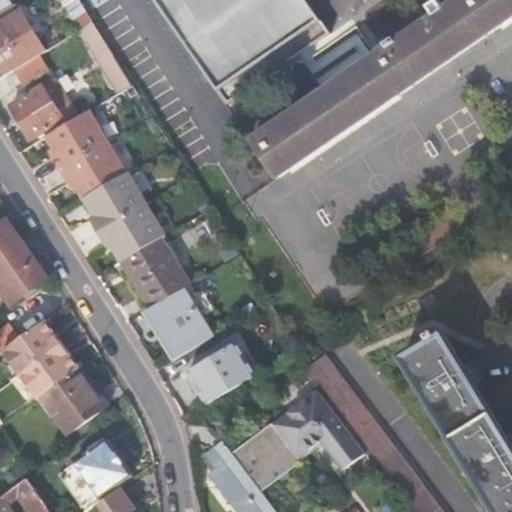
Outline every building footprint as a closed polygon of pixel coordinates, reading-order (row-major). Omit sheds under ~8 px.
[(13,0),(0,0),(0,11),(15,2),(13,0)] [(156,0),(229,101),(330,31),(308,0),(156,0)] [(511,0),(460,0),(421,27),(445,65),(511,19),(511,0)] [(82,2),(70,10),(82,29),(95,21),(82,2)] [(18,13),(0,23),(0,59),(8,74),(15,69),(41,54),(48,50),(35,30),(30,33),(18,13)] [(113,51),(95,21),(82,29),(80,30),(119,93),(125,90),(135,84),(113,51)] [(445,65),(421,27),(253,141),(279,179),(445,65)] [(41,54),(15,69),(25,84),(50,69),(41,54)] [(44,85),(13,105),(34,138),(65,118),(44,85)] [(59,171),(110,141),(91,110),(44,138),(51,149),(55,156),(51,158),(59,171)] [(128,172),(130,171),(110,141),(59,171),(67,185),(71,182),(75,188),(82,200),(83,199),(128,172)] [(167,235),(128,172),(83,199),(94,217),(89,220),(106,247),(111,245),(122,263),(162,238),(167,235)] [(0,285),(36,260),(8,220),(0,225),(0,243),(4,249),(0,251),(0,285)] [(190,285),(162,238),(122,263),(151,309),(185,288),(190,285)] [(48,277),(36,260),(0,285),(0,286),(11,303),(48,277)] [(213,335),(185,288),(151,309),(146,312),(175,359),(213,335)] [(46,321),(41,324),(50,336),(55,332),(46,321)] [(41,324),(19,340),(0,354),(34,401),(43,395),(76,371),(68,360),(72,358),(55,332),(50,336),(41,324)] [(0,353),(0,354),(19,340),(9,325),(0,331),(0,353)] [(432,341),(405,357),(499,511),(511,511),(511,436),(509,438),(474,382),(474,363),(466,368),(445,333),(440,336),(437,332),(430,336),(432,341)] [(209,403),(258,374),(238,341),(189,370),(209,403)] [(324,394),(365,449),(369,455),(411,511),(444,511),(386,434),(325,353),(304,368),(324,394)] [(80,368),(72,358),(68,360),(76,371),(80,368)] [(76,371),(43,395),(69,434),(109,405),(82,367),(80,368),(76,371)] [(324,394),(278,429),(301,458),(304,462),(319,451),(317,447),(324,442),(327,445),(347,472),(369,455),(365,449),(324,394)] [(298,461),(271,427),(235,453),(262,488),(298,461)] [(109,440),(77,463),(101,498),(133,475),(109,440)] [(275,511),(224,442),(211,452),(222,468),(214,474),(241,511),(275,511)] [(118,453),(124,461),(129,458),(123,450),(118,453)] [(31,479),(38,489),(46,484),(39,474),(31,479)] [(34,511),(46,503),(29,478),(0,499),(0,511),(14,511),(9,503),(20,495),(31,511),(34,511)] [(120,488),(98,504),(103,511),(131,511),(132,511),(135,509),(120,488)] [(342,511),(335,502),(322,511),(342,511)] [(51,511),(46,503),(34,511),(51,511)]
